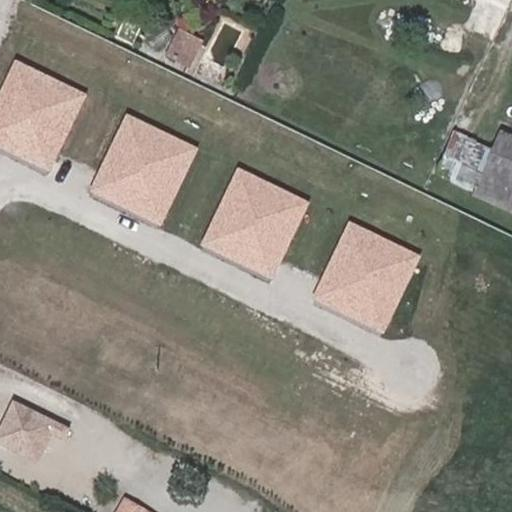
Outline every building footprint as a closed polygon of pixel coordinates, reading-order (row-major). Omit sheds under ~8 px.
[(201,41),(179,31),(168,57),(189,67),(201,41)] [(86,96),(16,61),(0,93),(0,151),(48,175),(86,96)] [(198,150),(128,115),(89,193),(160,228),(198,150)] [(495,150),(457,132),(439,173),(477,191),(495,150)] [(310,204),(239,169),(200,248),(271,283),(310,204)] [(421,258),(350,223),(311,301),(382,336),(421,258)] [(13,402),(0,429),(0,445),(14,453),(18,444),(42,455),(52,435),(64,441),(70,429),(13,402)] [(42,455),(18,444),(14,453),(37,464),(42,455)] [(148,511),(125,499),(118,511),(148,511)]
